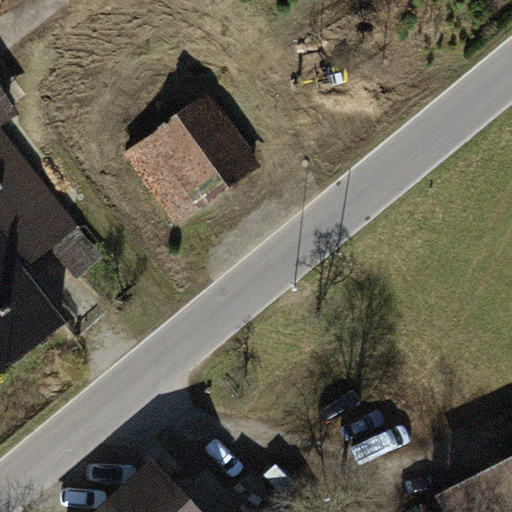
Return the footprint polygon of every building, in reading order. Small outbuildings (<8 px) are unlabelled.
[(0,99),(0,127),(12,117),(0,99)] [(208,101),(132,156),(181,223),(257,168),(208,101)] [(0,374),(65,323),(24,272),(80,228),(0,127),(0,374)] [(79,244),(65,257),(82,275),(96,262),(79,244)] [(511,511),(511,466),(449,499),(456,511),(511,511)] [(114,511),(189,511),(156,475),(114,511)]
